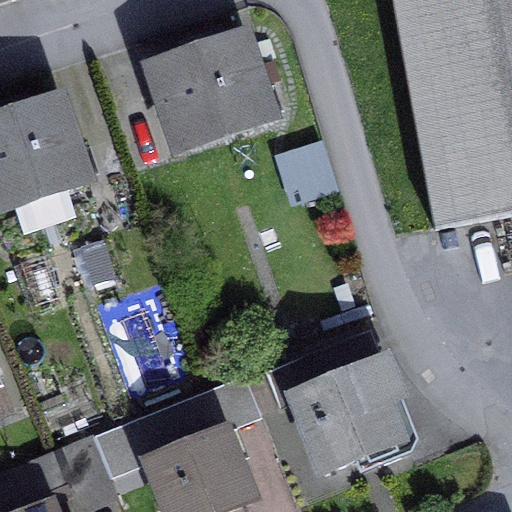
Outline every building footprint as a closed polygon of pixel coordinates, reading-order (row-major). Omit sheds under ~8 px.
[(511,0),(392,0),(435,233),(511,218),(511,0)] [(212,51),(208,39),(184,47),(188,59),(212,51)] [(151,71),(179,153),(273,121),(245,40),(212,51),(188,59),(151,71)] [(0,109),(0,111),(3,122),(27,114),(23,102),(0,109)] [(74,216),(66,191),(90,183),(62,102),(27,114),(3,122),(0,122),(0,213),(18,207),(26,232),(74,216)] [(374,468),(411,453),(416,441),(371,338),(272,378),(284,408),(295,404),(324,474),(357,461),(369,456),(374,468)] [(0,416),(12,412),(0,379),(0,416)] [(226,433),(260,420),(245,381),(210,394),(226,433)] [(168,511),(233,511),(254,504),(238,465),(227,437),(226,433),(210,394),(134,424),(168,511)] [(238,465),(250,461),(239,433),(227,437),(238,465)] [(52,511),(46,498),(69,489),(78,511),(84,511),(118,499),(93,439),(31,464),(32,465),(40,485),(0,501),(0,511),(52,511)] [(361,473),(374,468),(369,456),(357,461),(361,473)] [(0,478),(0,501),(40,485),(32,465),(0,478)]
